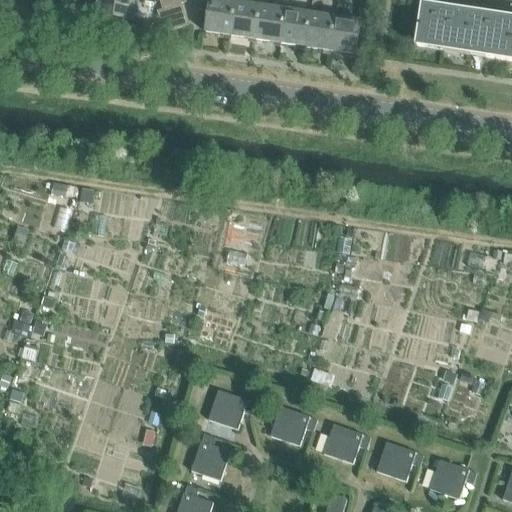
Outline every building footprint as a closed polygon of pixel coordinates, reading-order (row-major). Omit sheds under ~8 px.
[(98,0),(96,16),(131,22),(134,0),(98,0)] [(184,0),(158,0),(162,11),(180,5),(186,3),(184,0)] [(210,0),(205,34),(231,38),(236,3),(216,0),(210,0)] [(231,38),(256,42),(261,7),(236,3),(231,38)] [(511,62),(511,19),(506,18),(422,5),(415,49),(511,64),(511,62)] [(256,42),(281,46),(286,11),(261,7),(256,42)] [(281,46),(305,50),(311,15),(286,11),(281,46)] [(163,34),(188,26),(184,15),(159,23),(163,34)] [(305,50),(330,54),(336,19),(311,15),(305,50)] [(336,19),(330,54),(356,58),(361,23),(336,19)] [(208,422),(238,432),(244,415),(251,418),(255,406),(248,404),(248,403),(218,393),(208,422)] [(280,409),(270,439),(300,449),(306,431),(313,434),(317,423),(309,420),(310,419),(280,409)] [(323,457),(353,467),(359,449),(366,452),(370,440),(363,438),(363,437),(333,427),(323,457)] [(191,474),(221,484),(231,454),(213,448),(216,441),(204,437),(202,444),(201,444),(191,474)] [(376,475),(406,484),(412,467),(419,470),(423,458),(416,456),(416,455),(386,445),(376,475)] [(430,492),(459,502),(465,485),(473,487),(476,476),(469,473),(439,463),(430,492)] [(511,505),(511,472),(502,502),(511,505)] [(178,511),(211,511),(214,505),(196,499),(199,492),(187,488),(185,495),(184,495),(178,511)] [(328,511),(345,511),(349,497),(334,493),(328,511)]
